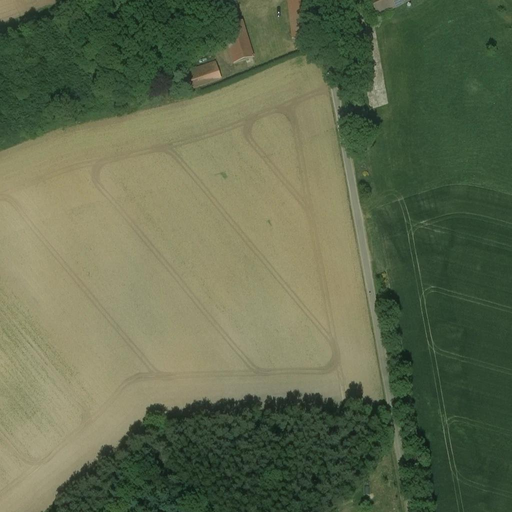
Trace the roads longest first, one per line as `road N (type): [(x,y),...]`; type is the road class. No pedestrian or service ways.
road 1 (unclassified): [(410,511),(322,0)]
road 2 (track): [(111,511),(139,462),(203,511)]
